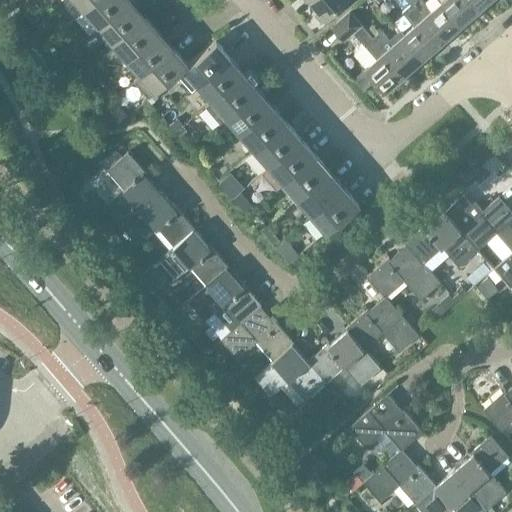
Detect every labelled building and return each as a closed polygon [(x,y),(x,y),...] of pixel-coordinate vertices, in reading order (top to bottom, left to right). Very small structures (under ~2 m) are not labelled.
[(73,0),(82,10),(93,0),(73,0)] [(93,0),(82,10),(97,27),(127,0),(93,0)] [(127,0),(97,27),(111,43),(145,13),(133,0),(127,0)] [(312,0),(321,10),(317,13),(324,21),(347,0),(312,0)] [(408,0),(412,4),(444,41),(463,25),(443,2),(433,11),(423,0),(408,0)] [(444,0),(443,2),(463,25),(482,8),(474,0),(444,0)] [(474,0),(482,8),(491,0),(474,0)] [(415,26),(405,35),(426,58),(444,41),(412,4),(403,12),(415,26)] [(352,12),(334,27),(344,39),(354,31),(362,24),(352,12)] [(111,43),(126,60),(160,30),(145,13),(111,43)] [(43,21),(36,27),(42,33),(48,27),(43,21)] [(362,24),(354,31),(366,45),(378,59),(367,68),(387,91),(407,74),(374,37),(368,29),(363,24),(362,24)] [(374,24),(368,29),(374,37),(381,32),(374,24)] [(381,32),(374,37),(407,74),(426,58),(405,35),(401,30),(391,39),(383,29),(381,32)] [(126,60),(140,76),(174,46),(160,30),(126,60)] [(182,69),(177,74),(191,90),(196,85),(231,55),(216,38),(204,49),(188,63),(189,63),(182,69)] [(177,74),(182,69),(189,63),(188,63),(174,46),(140,76),(135,81),(149,97),(155,93),(177,74)] [(196,85),(211,102),(245,71),(231,55),(196,85)] [(220,122),(225,118),(260,87),(245,71),(211,102),(205,106),(220,122)] [(93,75),(85,82),(91,89),(99,82),(93,75)] [(225,118),(239,134),(274,104),(260,87),(225,118)] [(149,97),(148,98),(152,102),(158,97),(155,93),(149,97)] [(114,98),(105,106),(119,122),(128,115),(114,98)] [(239,134),(253,150),(288,120),(274,104),(239,134)] [(177,118),(170,124),(176,131),(183,125),(177,118)] [(253,150),(268,167),(302,136),(288,120),(253,150)] [(183,126),(177,132),(183,139),(189,134),(183,126)] [(268,167),(261,173),(275,189),(282,183),(317,153),(302,136),(268,167)] [(106,204),(123,224),(161,190),(147,174),(149,173),(130,151),(109,169),(125,188),(106,204)] [(282,183),(296,199),(331,169),(317,153),(282,183)] [(296,199),(310,216),(345,185),(331,169),(296,199)] [(345,185),(310,216),(325,232),(360,202),(345,185)] [(159,226),(174,244),(176,245),(195,229),(197,227),(178,206),(176,207),(161,190),(123,224),(140,243),(159,226)] [(240,191),(234,197),(248,213),(254,207),(240,191)] [(476,201),(459,216),(467,225),(463,229),(480,247),(498,231),(511,247),(511,209),(500,197),(485,210),(476,201)] [(406,242),(408,244),(424,262),(425,262),(443,246),(459,265),(480,247),(463,229),(454,218),(447,210),(430,225),(428,223),(406,242)] [(262,220),(257,224),(262,229),(267,225),(262,220)] [(107,221),(99,227),(108,237),(114,231),(115,230),(107,221)] [(267,225),(262,229),(276,246),(282,241),(267,224),(267,225)] [(192,264),(208,282),(209,283),(228,267),(230,265),(211,243),(209,245),(195,229),(176,245),(174,244),(155,261),(173,281),(192,264)] [(114,231),(108,237),(116,246),(123,241),(114,231)] [(282,241),(276,246),(290,262),(299,254),(285,238),(282,241)] [(369,275),(386,295),(387,295),(405,279),(422,298),(441,280),(425,262),(424,262),(408,244),(392,258),(390,256),(369,275)] [(511,251),(495,267),(511,285),(511,251)] [(476,268),(483,276),(491,269),(484,262),(476,268)] [(208,282),(189,299),(192,302),(206,319),(214,312),(230,330),(241,320),(242,322),(261,305),(263,303),(260,300),(244,282),(242,283),(228,267),(209,283),(208,282)] [(148,268),(139,276),(146,284),(155,276),(148,268)] [(487,275),(476,285),(487,297),(498,287),(487,275)] [(452,293),(458,300),(467,292),(461,285),(452,293)] [(346,327),(348,329),(364,348),(365,347),(383,332),(400,351),(420,334),(387,295),(386,295),(367,312),(365,311),(346,327)] [(450,297),(439,306),(445,312),(455,303),(450,297)] [(192,302),(183,310),(198,327),(207,319),(206,319),(192,302)] [(258,340),(274,358),(275,360),(294,343),(296,341),(277,320),(275,321),(261,305),(242,322),(241,320),(230,330),(222,337),(240,357),(258,340)] [(331,341),(309,360),(327,380),(346,364),(363,384),(382,367),(365,347),(364,348),(348,329),(332,343),(331,341)] [(275,360),(274,358),(255,375),(273,395),(290,380),(306,399),(327,380),(309,360),(294,343),(275,360)] [(219,354),(214,359),(220,366),(225,361),(219,354)] [(511,386),(508,391),(506,389),(484,408),(502,429),(511,420),(511,386)] [(385,430),(401,449),(402,450),(403,449),(425,430),(405,408),(404,410),(389,393),(350,427),(367,446),(385,430)] [(344,400),(336,406),(345,415),(352,409),(344,400)] [(472,455),(456,470),(489,507),(508,490),(492,471),(510,455),(492,434),(470,454),(472,455)] [(331,444),(321,452),(330,462),(340,454),(331,444)] [(401,484),(417,503),(438,485),(419,463),(418,465),(403,449),(402,450),(401,449),(373,473),(364,481),(382,501),(401,484)] [(364,463),(354,472),(362,482),(364,481),(373,473),(364,463)] [(456,470),(438,485),(417,503),(425,511),(447,511),(454,507),(458,511),(482,511),(489,507),(456,470)]
